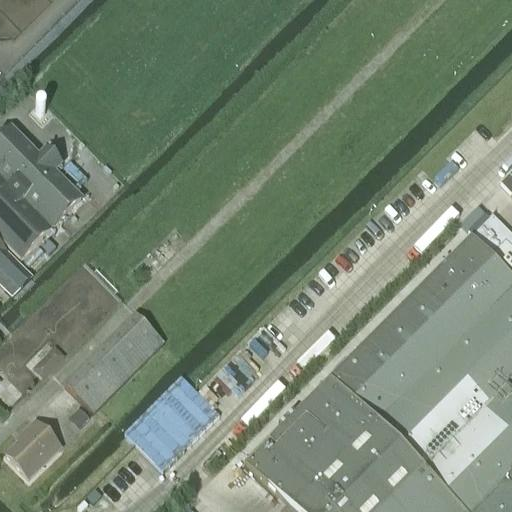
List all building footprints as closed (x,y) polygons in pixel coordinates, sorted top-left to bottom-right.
[(0,143),(0,246),(19,265),(80,205),(52,177),(59,170),(50,161),(44,155),(37,162),(9,134),(0,143)] [(511,511),(511,285),(469,242),(328,384),(243,470),(284,511),(511,511)] [(92,419),(163,348),(134,319),(63,390),(92,419)] [(69,421),(79,432),(88,423),(78,413),(69,421)] [(27,484),(59,453),(34,427),(21,439),(24,442),(4,461),(27,484)]
